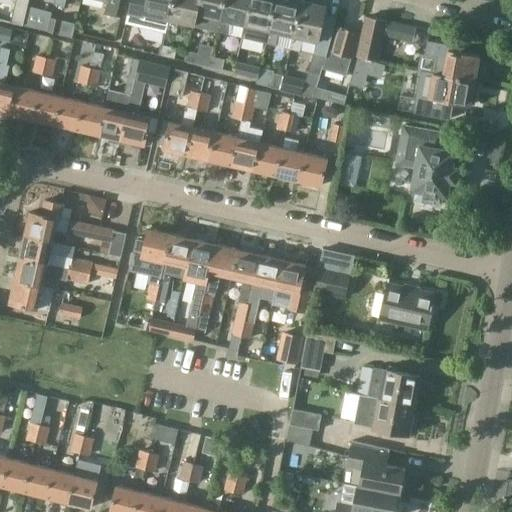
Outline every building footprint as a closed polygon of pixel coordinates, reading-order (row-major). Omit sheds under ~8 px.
[(15,0),(11,21),(23,24),(27,6),(28,0),(15,0)] [(107,0),(105,13),(117,16),(120,0),(107,0)] [(157,29),(167,32),(173,0),(131,0),(128,12),(144,16),(141,26),(157,29)] [(194,25),(197,13),(199,0),(173,0),(167,32),(176,34),(179,21),(194,25)] [(194,26),(218,31),(224,0),(199,0),(197,13),(194,25),(194,26)] [(231,21),(245,24),(250,0),(224,0),(218,31),(228,34),(231,21)] [(266,43),(275,0),(250,0),(245,24),(242,37),(256,40),(266,43)] [(290,48),(301,0),(300,0),(275,0),(266,43),(276,45),(279,32),(293,35),(290,48)] [(301,0),(290,48),(300,50),(303,38),(318,41),(326,6),(301,0)] [(53,12),(27,6),(23,24),(30,26),(48,31),(51,18),(53,12)] [(367,17),(358,55),(377,60),(386,21),(367,17)] [(51,18),(48,31),(57,33),(60,20),(51,18)] [(388,21),(385,35),(409,40),(412,27),(388,21)] [(13,29),(0,26),(0,38),(10,41),(13,29)] [(347,75),(359,32),(339,27),(333,50),(329,49),(324,68),(347,75)] [(427,40),(427,42),(424,54),(436,56),(433,72),(443,74),(474,80),(479,55),(462,52),(463,47),(427,40)] [(163,45),(161,55),(174,58),(176,49),(163,45)] [(0,48),(0,111),(10,113),(16,86),(5,83),(9,65),(6,64),(10,48),(0,46),(0,48)] [(196,63),(209,66),(211,56),(198,53),(196,63)] [(313,53),(302,94),(313,97),(313,96),(316,87),(325,56),(313,53)] [(33,71),(43,73),(46,58),(37,55),(33,71)] [(211,56),(209,66),(223,69),(225,59),(211,56)] [(358,57),(350,84),(363,88),(367,74),(381,78),(385,65),(375,62),(376,60),(358,57)] [(46,58),(43,73),(52,76),(56,60),(46,58)] [(132,58),(128,76),(129,76),(135,78),(139,59),(132,58)] [(131,94),(127,111),(121,139),(144,144),(147,130),(150,117),(138,114),(145,82),(146,82),(150,62),(139,59),(135,78),(131,94)] [(261,66),(237,61),(234,72),(258,78),(261,66)] [(146,82),(145,82),(166,87),(170,67),(156,63),(150,62),(146,82)] [(78,81),(88,84),(91,68),(82,66),(78,81)] [(91,68),(88,84),(97,86),(101,70),(91,68)] [(176,69),(170,93),(182,96),(188,72),(176,69)] [(474,82),(474,80),(443,74),(433,72),(421,70),(413,111),(450,118),(452,102),(470,105),(472,94),(476,95),(478,83),(474,82)] [(275,71),(272,85),(282,87),(285,74),(275,71)] [(204,76),(200,93),(197,109),(206,111),(210,95),(209,95),(213,79),(204,76)] [(10,113),(32,119),(39,91),(16,86),(10,113)] [(316,87),(313,96),(344,104),(347,96),(316,87)] [(120,139),(121,139),(127,111),(131,94),(125,93),(109,89),(105,106),(98,134),(109,136),(108,141),(119,144),(120,139)] [(32,119),(54,124),(60,96),(39,91),(32,119)] [(185,111),(183,124),(170,121),(164,149),(186,154),(193,126),(197,109),(200,93),(191,91),(187,106),(189,107),(187,111),(185,111)] [(54,124),(76,129),(82,101),(60,96),(54,124)] [(76,129),(98,134),(105,106),(82,101),(76,129)] [(235,101),(231,118),(241,120),(245,103),(235,101)] [(231,164),(253,170),(259,142),(262,130),(250,127),(255,105),(245,103),(241,120),(237,137),(231,164)] [(279,127),(288,129),(292,114),(282,111),(279,127)] [(292,114),(288,129),(298,132),(301,116),(292,114)] [(150,117),(147,130),(155,132),(158,118),(150,117)] [(454,120),(452,127),(465,130),(466,122),(454,120)] [(334,124),(330,140),(342,143),(345,127),(334,124)] [(443,195),(447,196),(450,181),(456,182),(458,167),(453,166),(455,151),(442,148),(444,132),(404,125),(397,163),(416,166),(411,189),(416,190),(414,200),(441,205),(443,195)] [(186,154),(208,159),(214,131),(193,126),(186,154)] [(208,159),(231,164),(237,137),(214,131),(208,159)] [(253,170),(276,175),(282,147),(259,142),(253,170)] [(276,175),(298,180),(304,152),(282,147),(276,175)] [(304,152),(298,180),(321,185),(327,158),(304,152)] [(339,183),(355,186),(361,157),(345,153),(339,183)] [(340,213),(344,195),(333,193),(330,211),(340,213)] [(30,211),(25,235),(52,241),(55,229),(67,232),(69,220),(60,218),(64,204),(44,199),(41,214),(30,211)] [(100,227),(80,223),(78,234),(97,238),(100,227)] [(149,282),(159,284),(165,261),(171,233),(148,228),(145,241),(142,255),(134,253),(130,270),(150,274),(148,281),(149,282)] [(111,243),(108,254),(121,257),(126,233),(114,231),(111,243)] [(172,275),(184,278),(187,266),(193,238),(171,233),(165,261),(159,284),(156,299),(166,301),(169,286),(172,275)] [(25,235),(20,256),(48,262),(71,268),(81,270),(93,272),(95,262),(73,257),(50,252),(52,241),(25,235)] [(200,314),(201,311),(205,293),(209,271),(216,244),(193,238),(187,266),(184,278),(196,281),(189,313),(199,315),(200,314)] [(134,253),(142,255),(145,241),(137,239),(134,253)] [(108,254),(111,243),(102,241),(100,252),(108,254)] [(222,274),(232,277),(238,248),(216,244),(209,271),(205,293),(201,311),(200,314),(196,329),(206,331),(210,313),(214,295),(217,295),(222,274)] [(231,335),(241,338),(249,303),(254,281),(260,254),(238,248),(232,277),(243,279),(231,335)] [(276,286),(282,259),(260,254),(254,281),(249,303),(258,305),(260,296),(273,299),(276,286)] [(71,268),(48,262),(20,256),(15,279),(57,288),(59,277),(68,279),(71,268)] [(282,259),(276,286),(293,290),(289,308),(305,311),(312,282),(302,280),(306,264),(282,259)] [(313,290),(344,297),(350,274),(319,267),(313,290)] [(78,281),(81,270),(71,268),(68,279),(78,281)] [(65,290),(57,288),(15,279),(10,301),(37,308),(48,310),(49,306),(60,309),(62,301),(65,290)] [(159,284),(149,282),(146,297),(156,299),(159,284)] [(435,293),(388,283),(380,318),(427,329),(435,293)] [(62,301),(59,314),(81,319),(83,306),(62,301)] [(249,303),(241,338),(250,340),(258,305),(249,303)] [(150,330),(165,333),(167,323),(152,320),(150,330)] [(174,324),(171,334),(194,340),(196,329),(174,324)] [(283,331),(276,358),(298,363),(304,335),(283,331)] [(308,333),(305,348),(324,352),(333,354),(336,338),(308,333)] [(368,395),(379,397),(414,406),(420,375),(384,368),(384,369),(374,367),(368,395)] [(409,434),(414,406),(379,397),(368,395),(366,394),(363,411),(357,410),(355,423),(363,424),(373,427),(409,434)] [(290,423),(318,429),(321,414),(293,408),(290,423)] [(40,425),(30,422),(26,439),(36,441),(40,425)] [(49,427),(40,425),(36,441),(46,443),(49,427)] [(71,451),(80,454),(84,437),(75,435),(71,451)] [(223,441),(206,436),(203,452),(219,456),(223,441)] [(84,437),(80,454),(90,456),(94,439),(84,437)] [(363,468),(360,485),(360,486),(398,493),(398,494),(400,494),(405,468),(386,464),(389,449),(352,440),(348,465),(363,468)] [(136,467),(145,469),(149,452),(140,450),(136,467)] [(149,452),(145,469),(155,471),(159,455),(149,452)] [(0,484),(1,485),(8,458),(0,455),(0,484)] [(1,485),(23,491),(30,463),(8,458),(1,485)] [(234,491),(238,475),(241,462),(233,460),(225,489),(234,491)] [(182,478),(192,480),(195,463),(186,461),(182,478)] [(23,491),(45,496),(52,469),(30,463),(23,491)] [(205,465),(195,463),(192,480),(201,482),(205,465)] [(45,496),(68,502),(75,475),(52,469),(45,496)] [(75,475),(68,502),(91,508),(98,480),(75,475)] [(238,475),(234,491),(243,494),(247,477),(238,475)] [(398,493),(360,486),(360,485),(343,482),(340,503),(338,503),(336,511),(393,511),(398,494),(398,493)] [(110,511),(134,511),(140,491),(117,485),(110,511)] [(134,511),(157,511),(162,496),(140,491),(134,511)] [(157,511),(181,511),(184,502),(162,496),(157,511)] [(181,511),(204,511),(206,508),(184,502),(181,511)]
